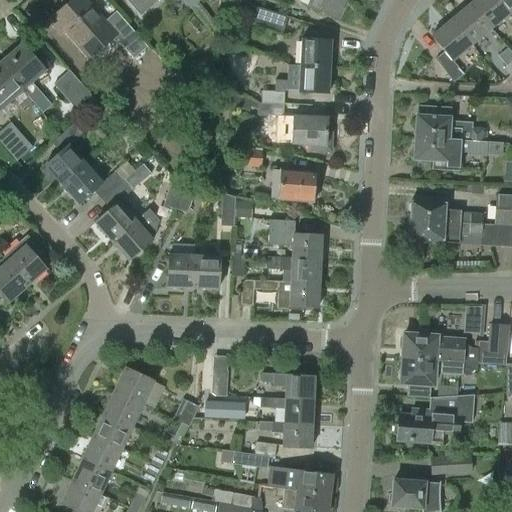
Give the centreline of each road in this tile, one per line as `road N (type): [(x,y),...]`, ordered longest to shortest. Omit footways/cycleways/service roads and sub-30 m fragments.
road 1 (residential): [(368,287),(380,63),(405,0)]
road 2 (residential): [(98,338),(363,342)]
road 3 (residential): [(98,338),(87,275),(2,177)]
road 4 (residential): [(352,511),(363,342)]
road 5 (residential): [(20,475),(84,348),(98,338)]
road 6 (residential): [(511,288),(368,287)]
